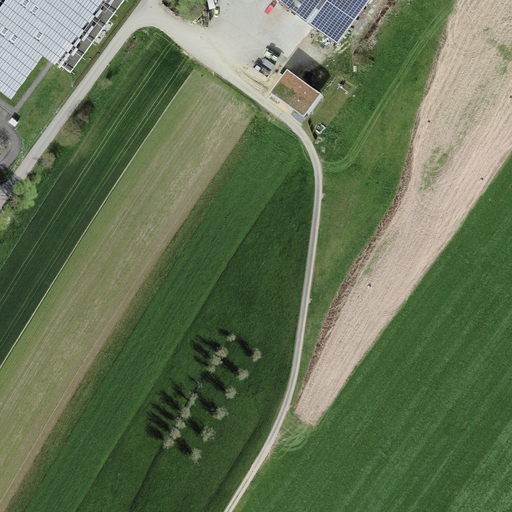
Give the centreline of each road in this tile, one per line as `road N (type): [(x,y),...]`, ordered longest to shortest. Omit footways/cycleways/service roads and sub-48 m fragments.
road 1 (track): [(147,15),(302,131),(321,189),(289,406),(226,511)]
road 2 (unclassified): [(0,194),(158,0)]
